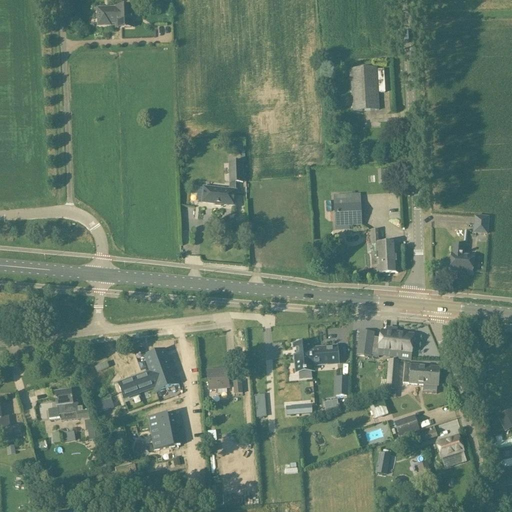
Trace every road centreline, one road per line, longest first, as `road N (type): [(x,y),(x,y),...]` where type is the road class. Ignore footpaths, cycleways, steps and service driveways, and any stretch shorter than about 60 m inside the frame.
road 1 (primary): [(100,276),(414,304)]
road 2 (unclassified): [(415,291),(405,0)]
road 3 (track): [(230,316),(267,319),(280,511)]
road 4 (unclassified): [(489,511),(436,318)]
road 5 (unclassified): [(96,331),(230,316)]
road 6 (unclassified): [(101,257),(100,236),(85,215),(0,215)]
